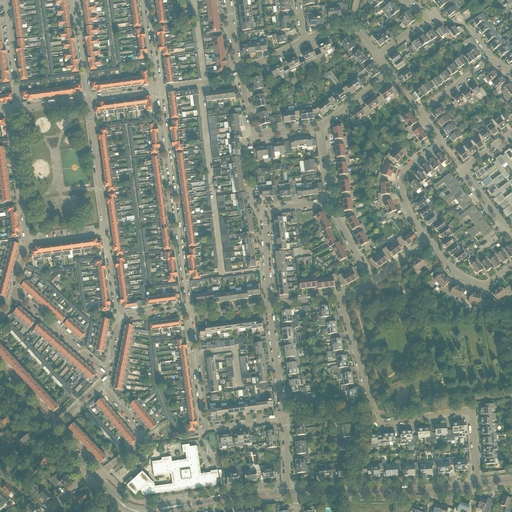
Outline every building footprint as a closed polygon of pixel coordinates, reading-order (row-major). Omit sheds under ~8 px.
[(372,10),(374,12),(378,9),(377,6),(382,2),(383,1),(382,0),(375,0),(370,4),(373,9),(372,10)] [(454,2),(452,0),(441,0),(436,4),(440,9),(447,3),(449,5),(454,2)] [(504,6),(506,9),(511,4),(511,0),(500,0),(499,1),(503,7),(504,6)] [(383,8),(381,10),(385,15),(386,13),(387,13),(396,6),(392,2),(383,8)] [(454,2),(449,5),(451,8),(445,12),(448,16),(450,19),(455,15),(456,15),(461,12),(459,9),(458,10),(455,5),(456,4),(454,2)] [(337,8),(334,9),(335,17),(336,18),(339,18),(339,17),(341,16),(340,12),(343,11),(346,12),(347,6),(345,5),(343,5),(342,3),(336,4),(337,8)] [(277,13),(275,13),(275,16),(281,15),(283,15),(283,12),(288,11),(290,11),(290,8),(290,5),(289,5),(280,6),(276,6),(277,10),(277,13)] [(324,6),(325,11),(328,11),(329,18),(331,18),(331,19),(334,18),(334,17),(335,17),(334,9),(330,9),(330,5),(324,6)] [(386,13),(385,15),(388,19),(385,21),(387,24),(391,21),(395,18),(394,15),(395,14),(399,11),(396,6),(387,13),(386,13)] [(319,16),(316,17),(317,25),(318,25),(318,26),(321,26),(321,25),(323,25),(322,18),(325,17),(325,11),(319,12),(319,16)] [(398,18),(402,23),(411,16),(408,12),(398,18)] [(317,25),(316,17),(313,17),(312,13),(306,14),(307,20),(310,19),(311,26),(313,26),(313,27),(317,26),(316,25),(317,25)] [(479,29),(490,21),(486,15),(485,16),(483,13),(473,21),(474,22),(473,24),(475,27),(479,24),(481,27),(479,29)] [(281,15),(275,16),(276,25),(281,25),(289,23),(290,23),(289,19),(289,20),(288,17),(281,18),(281,15)] [(411,16),(402,23),(405,28),(415,21),(411,16)] [(364,25),(365,25),(367,28),(371,25),(368,21),(365,19),(362,23),(364,25)] [(484,37),(485,37),(496,29),(492,23),(491,24),(489,22),(490,21),(479,29),(480,30),(479,32),(481,35),(485,32),(487,35),(484,37)] [(281,25),(281,28),(277,29),(277,34),(279,34),(283,34),(283,31),(290,30),(290,27),(290,24),(289,24),(289,23),(281,25)] [(440,29),(436,31),(441,38),(443,36),(444,37),(450,33),(446,27),(443,29),(441,26),(439,28),(440,29)] [(448,26),(446,27),(450,33),(454,39),(458,36),(457,35),(463,31),(461,28),(458,27),(456,29),(454,27),(451,29),(448,26)] [(382,30),(377,33),(384,43),(389,39),(385,34),(387,32),(384,27),(381,29),(382,30)] [(490,45),(501,37),(497,31),(496,32),(495,30),(496,29),(485,37),(486,38),(485,40),(487,43),(490,40),(493,43),(490,45)] [(430,32),(426,35),(431,41),(433,44),(435,42),(438,42),(442,39),(441,38),(436,31),(433,33),(431,30),(429,31),(430,32)] [(384,43),(377,33),(373,37),(372,35),(369,37),(373,42),(375,41),(380,46),(384,43)] [(286,36),(279,37),(279,34),(277,34),(273,35),(274,41),(278,40),(279,44),(287,43),(287,42),(288,42),(287,39),(286,36)] [(419,38),(417,39),(423,47),(424,49),(427,46),(430,46),(433,44),(431,41),(426,35),(424,37),(423,36),(419,38)] [(328,55),(333,52),(334,53),(335,54),(338,53),(336,51),(334,46),(336,44),(335,42),(336,41),(334,36),(330,38),(333,45),(330,46),(327,40),(325,41),(325,42),(323,44),(328,55)] [(341,43),(344,48),(351,42),(350,40),(351,39),(349,37),(341,43)] [(474,48),(469,52),(475,60),(477,59),(477,58),(483,54),(471,37),(467,40),(474,48)] [(498,51),(508,44),(507,45),(503,39),(502,40),(501,38),(502,37),(501,37),(490,45),(491,46),(491,47),(493,50),(496,48),(498,51)] [(265,42),(260,43),(261,52),(267,51),(267,50),(269,50),(267,39),(264,39),(265,42)] [(412,45),(410,47),(414,52),(415,54),(417,57),(419,56),(419,54),(418,52),(419,51),(419,50),(423,47),(417,39),(415,41),(411,44),(412,45)] [(345,54),(347,57),(352,53),(351,50),(356,46),(354,44),(353,45),(351,42),(344,48),(347,52),(345,54)] [(248,46),(248,43),(245,44),(246,45),(240,45),(241,53),(243,53),(243,55),(249,55),(248,46)] [(319,44),(317,45),(320,51),(317,52),(320,59),(323,63),(325,62),(326,59),(324,57),(328,55),(323,44),(320,45),(319,44)] [(506,58),(511,53),(511,46),(510,46),(508,44),(498,51),(499,53),(499,54),(501,57),(504,55),(506,58)] [(310,50),(307,51),(311,61),(316,58),(317,60),(320,59),(317,52),(314,54),(311,47),(309,49),(310,50)] [(462,54),(460,56),(466,65),(468,63),(469,64),(473,61),(473,62),(475,60),(469,52),(467,49),(462,53),(462,54)] [(352,57),(355,61),(364,55),(362,53),(363,52),(362,50),(354,55),(352,53),(347,57),(349,60),(352,57)] [(304,51),(301,53),(304,59),(301,60),(304,66),(307,65),(307,64),(312,62),(312,63),(312,62),(311,61),(307,51),(304,53),(304,51)] [(392,63),(393,65),(402,59),(399,55),(398,56),(397,54),(396,54),(395,54),(394,55),(394,56),(390,59),(393,62),(392,63)] [(294,58),(291,59),(296,69),(295,67),(300,65),(301,68),(304,66),(301,60),(299,61),(296,55),(293,56),(294,58)] [(356,68),(358,71),(365,66),(363,63),(369,59),(367,57),(366,58),(364,55),(355,61),(356,62),(357,61),(360,65),(356,68)] [(457,60),(452,63),(456,69),(459,67),(459,68),(463,66),(464,66),(466,65),(460,56),(456,59),(457,60)] [(402,59),(393,65),(395,67),(396,66),(398,70),(399,69),(401,72),(407,67),(408,66),(410,65),(408,61),(404,57),(402,59)] [(288,66),(285,68),(288,74),(291,73),(291,71),(296,69),(291,59),(288,60),(288,59),(285,60),(288,66)] [(278,66),(275,67),(280,76),(283,75),(286,81),(291,79),(288,74),(285,68),(283,69),(280,63),(277,64),(278,66)] [(365,69),(368,74),(376,69),(374,66),(375,65),(373,63),(367,68),(365,66),(358,71),(360,74),(365,69)] [(449,67),(445,70),(449,76),(451,74),(452,75),(456,73),(458,72),(456,69),(452,63),(448,66),(449,67)] [(272,67),(269,68),(272,74),(269,76),(270,77),(273,82),(275,80),(280,78),(280,76),(279,75),(275,67),(272,68),(272,67)] [(401,72),(403,74),(399,77),(401,80),(401,81),(403,83),(412,76),(410,74),(411,73),(407,67),(401,72)] [(442,74),(437,77),(441,83),(444,81),(445,82),(448,80),(449,80),(451,79),(449,76),(445,70),(442,67),(440,72),(442,74)] [(376,69),(368,74),(372,79),(380,72),(379,70),(377,71),(376,69)] [(142,77),(141,77),(142,85),(143,84),(143,85),(149,85),(148,77),(147,71),(142,71),(141,71),(142,77)] [(488,83),(490,81),(495,77),(498,76),(494,71),(490,74),(487,71),(482,75),(485,78),(484,78),(488,83)] [(431,80),(428,82),(432,88),(435,86),(437,89),(439,88),(439,87),(442,84),(441,83),(437,77),(434,74),(433,74),(431,80)] [(356,91),(361,87),(357,83),(360,81),(359,81),(356,75),(353,77),(355,80),(351,83),(356,91)] [(492,84),(496,89),(503,84),(506,82),(502,77),(498,80),(495,77),(490,81),(493,84),(492,84)] [(426,80),(418,86),(426,96),(428,94),(427,94),(431,91),(430,90),(432,88),(428,82),(426,80)] [(260,89),(261,92),(267,91),(267,87),(263,88),(262,83),(253,85),(254,88),(253,88),(253,91),(260,89)] [(344,84),(341,86),(346,92),(348,90),(351,94),(356,91),(351,83),(346,87),(344,84)] [(500,91),(504,95),(511,89),(511,86),(510,84),(505,87),(503,84),(496,89),(499,92),(500,91)] [(470,88),(473,93),(477,98),(482,94),(483,97),(487,95),(481,87),(478,89),(475,85),(470,88)] [(341,91),(336,94),(342,101),(346,98),(343,93),(346,92),(341,86),(339,88),(341,91)] [(388,86),(384,90),(389,97),(392,95),(394,97),(398,94),(393,86),(390,88),(388,86)] [(426,96),(418,86),(419,88),(416,90),(417,91),(411,96),(415,101),(419,98),(419,99),(423,97),(424,97),(426,96)] [(506,98),(502,100),(505,104),(507,103),(508,105),(510,103),(511,101),(511,89),(504,95),(506,98)] [(380,95),(378,97),(384,105),(388,102),(391,100),(389,97),(384,90),(379,93),(380,95)] [(462,94),(464,97),(467,102),(469,104),(474,100),(477,98),(473,93),(470,95),(467,90),(462,94)] [(255,99),(256,102),(265,100),(264,95),(268,94),(267,91),(261,92),(261,95),(253,97),(254,100),(255,99)] [(330,94),(327,96),(331,102),(334,100),(337,105),(342,101),(336,94),(334,91),(330,95),(330,94)] [(457,94),(452,98),(455,101),(458,106),(460,108),(462,111),(465,109),(462,106),(467,102),(464,97),(461,99),(459,96),(457,94)] [(327,101),(322,104),(327,112),(332,108),(329,104),(331,102),(327,96),(325,98),(327,101)] [(374,97),(369,100),(374,108),(378,105),(380,108),(384,105),(378,97),(375,99),(374,97)] [(263,107),(263,110),(270,108),(269,105),(266,106),(265,100),(256,102),(257,105),(255,106),(256,108),(263,107)] [(366,106),(364,108),(369,116),(373,113),(371,110),(374,108),(369,100),(364,104),(366,106)] [(316,105),(314,107),(317,114),(320,111),(323,115),(327,112),(322,104),(318,108),(316,105)] [(306,107),(306,111),(307,120),(313,119),(313,114),(317,114),(314,107),(311,107),(311,106),(306,107)] [(300,108),(297,109),(298,116),(301,115),(302,120),(307,120),(306,111),(306,107),(300,108)] [(435,119),(440,116),(445,112),(441,107),(432,114),(435,119)] [(259,117),(260,120),(269,118),(268,112),(271,111),(270,108),(263,110),(264,113),(257,114),(258,117),(259,117)] [(359,108),(355,111),(360,118),(363,116),(365,119),(369,116),(364,108),(361,110),(359,108)] [(283,111),(279,111),(280,115),(280,118),(282,118),(283,118),(284,123),(289,122),(290,122),(289,116),(288,112),(288,111),(288,109),(287,109),(286,109),(285,110),(283,111)] [(294,111),(288,112),(290,122),(296,121),(295,116),(298,116),(297,109),(294,109),(294,111)] [(349,119),(350,121),(355,127),(359,124),(357,121),(360,118),(355,111),(350,115),(352,117),(349,119)] [(403,120),(406,123),(413,118),(409,113),(407,115),(405,112),(397,118),(401,122),(403,120)] [(441,127),(446,123),(451,120),(445,112),(440,116),(442,118),(437,122),(441,127)] [(230,118),(227,119),(228,122),(231,122),(239,121),(238,113),(230,114),(230,118)] [(501,115),(494,121),(497,126),(501,130),(506,127),(502,122),(505,120),(501,115)] [(261,122),(259,123),(260,126),(267,124),(268,126),(274,125),(273,122),(272,117),(269,118),(260,120),(261,122)] [(405,129),(408,133),(416,127),(414,124),(416,123),(413,118),(406,123),(408,127),(405,129)] [(490,123),(486,126),(489,131),(493,136),(498,132),(494,128),(497,126),(494,121),(492,119),(489,121),(490,123)] [(447,135),(452,131),(457,128),(451,120),(446,123),(448,126),(443,130),(447,135)] [(333,128),(333,134),(342,133),(342,129),(345,129),(344,123),(335,125),(335,128),(333,128)] [(484,124),(476,130),(478,132),(479,134),(483,139),(485,142),(490,138),(486,134),(489,131),(486,126),(484,124)] [(414,135),(416,138),(424,133),(420,128),(418,129),(416,127),(408,133),(411,137),(414,135)] [(457,128),(452,131),(454,134),(449,138),(453,143),(462,135),(457,128)] [(337,140),(337,143),(347,142),(346,137),(343,137),(342,133),(333,134),(334,140),(337,140)] [(424,133),(416,138),(419,141),(416,143),(419,147),(428,140),(427,138),(427,137),(424,133)] [(476,136),(472,140),(475,145),(479,150),(484,146),(480,141),(483,139),(479,134),(477,136),(476,136)] [(311,137),(306,137),(307,146),(312,146),(312,147),(316,146),(316,140),(311,141),(311,137)] [(288,146),(288,151),(292,150),(291,148),(297,148),(295,139),(290,139),(291,145),(288,146)] [(472,140),(464,146),(468,151),(471,155),(476,152),(472,147),(475,145),(472,140)] [(279,143),(278,143),(280,152),(280,153),(280,154),(280,156),(285,156),(285,155),(289,154),(288,151),(288,146),(284,146),(284,145),(284,142),(283,142),(282,141),(279,142),(279,143)] [(335,146),(336,152),(345,151),(344,147),(348,146),(347,142),(337,143),(338,146),(335,146)] [(274,150),(270,150),(271,156),(275,156),(274,153),(280,152),(278,143),(273,144),(274,150)] [(401,158),(405,154),(403,152),(405,150),(403,148),(398,143),(394,147),(397,149),(394,152),(401,158)] [(263,156),(261,147),(261,146),(257,147),(257,148),(256,148),(256,152),(253,153),(255,161),(258,160),(257,158),(257,157),(263,156)] [(270,150),(267,151),(267,147),(265,147),(265,146),(261,146),(262,147),(261,147),(263,156),(268,156),(268,157),(271,156),(270,150)] [(468,151),(464,146),(461,148),(460,149),(456,151),(463,161),(468,157),(465,153),(468,151)] [(502,157),(506,163),(508,165),(511,170),(511,161),(511,160),(511,158),(511,152),(510,150),(509,149),(505,152),(506,153),(505,154),(502,157)] [(339,158),(340,161),(349,159),(349,154),(345,155),(345,151),(336,152),(337,158),(339,158)] [(389,153),(384,158),(393,163),(395,161),(397,163),(401,158),(394,152),(391,155),(389,153)] [(436,156),(435,157),(436,158),(438,160),(439,162),(441,165),(444,163),(446,166),(451,162),(448,158),(446,157),(444,159),(443,157),(440,153),(439,154),(438,154),(436,155),(436,156)] [(496,161),(493,163),(494,165),(495,165),(498,170),(501,174),(504,178),(505,179),(507,177),(509,175),(504,168),(508,165),(506,163),(502,157),(501,155),(497,158),(498,160),(496,161)] [(303,158),(301,158),(302,162),(305,161),(306,167),(315,165),(315,162),(314,162),(314,160),(312,160),(311,160),(310,157),(307,158),(303,158)] [(385,166),(384,170),(392,173),(394,167),(392,166),(393,163),(384,158),(382,165),(385,166)] [(429,161),(428,162),(431,166),(432,167),(434,170),(437,168),(440,172),(444,169),(441,165),(439,162),(437,164),(436,162),(433,158),(432,159),(431,159),(429,160),(429,161)] [(337,164),(338,170),(347,169),(347,165),(350,164),(349,159),(340,161),(340,164),(337,164)] [(422,167),(421,167),(426,175),(427,175),(430,173),(431,175),(436,172),(434,170),(432,167),(430,169),(428,168),(426,164),(424,165),(423,164),(422,165),(422,167)] [(306,172),(303,172),(304,175),(312,174),(311,171),(315,171),(315,169),(316,169),(316,166),(315,166),(315,165),(306,167),(306,172)] [(477,166),(473,169),(476,172),(474,173),(477,178),(479,176),(480,178),(482,181),(488,177),(489,177),(498,170),(495,165),(494,165),(485,172),(482,168),(479,170),(477,166)] [(342,175),(342,178),(352,177),(351,172),(348,173),(347,169),(338,170),(339,176),(342,175)] [(379,172),(377,179),(387,180),(388,177),(390,178),(392,173),(384,170),(382,173),(379,172)] [(415,175),(421,184),(423,185),(430,180),(427,175),(426,175),(424,177),(420,172),(419,172),(418,172),(416,173),(416,174),(415,175)] [(446,176),(433,186),(436,190),(438,189),(439,188),(439,187),(443,183),(445,183),(447,186),(446,187),(447,188),(457,181),(455,179),(452,178),(452,177),(450,174),(446,176)] [(482,181),(481,182),(484,186),(485,185),(486,187),(489,190),(487,191),(495,185),(504,178),(501,174),(492,181),(489,177),(488,177),(482,181)] [(340,182),(341,188),(350,187),(349,183),(352,182),(352,177),(342,178),(342,182),(340,182)] [(271,185),(266,186),(267,188),(268,197),(273,196),(273,192),(276,192),(275,184),(274,179),(271,179),(271,185)] [(381,185),(381,190),(390,189),(389,183),(387,183),(387,180),(377,179),(377,186),(381,185)] [(423,185),(421,184),(419,185),(415,180),(410,184),(411,185),(411,186),(412,188),(413,187),(417,192),(418,194),(424,189),(425,189),(423,185)] [(289,184),(284,184),(286,197),(286,198),(290,197),(290,196),(291,196),(290,192),(294,191),(292,181),(288,182),(289,184)] [(295,181),(292,181),(294,191),(294,193),(297,193),(298,197),(303,196),(302,187),(301,184),(296,184),(296,183),(295,181)] [(442,192),(439,194),(442,198),(445,202),(462,190),(460,187),(458,187),(458,184),(457,181),(447,188),(448,190),(449,189),(451,192),(451,193),(446,197),(445,196),(442,192)] [(493,195),(495,198),(501,194),(511,187),(507,182),(498,189),(495,185),(487,191),(491,196),(493,195)] [(275,184),(276,192),(276,193),(280,193),(280,197),(286,197),(284,184),(279,185),(278,183),(275,184)] [(322,183),(312,184),(313,195),(319,194),(318,192),(320,192),(320,190),(323,190),(322,183)] [(261,185),(258,186),(259,194),(262,194),(262,195),(263,198),(264,197),(264,199),(268,198),(268,197),(266,186),(266,185),(261,185)] [(344,193),(344,196),(354,195),(353,190),(350,191),(350,187),(341,188),(341,194),(344,193)] [(378,194),(378,201),(387,198),(387,195),(390,195),(390,189),(381,190),(381,194),(378,194)] [(462,190),(445,202),(448,206),(451,205),(451,203),(456,200),(457,200),(459,202),(458,203),(459,205),(469,198),(467,195),(464,195),(464,193),(462,190)] [(495,198),(494,199),(496,203),(498,202),(499,204),(501,207),(511,199),(511,192),(504,198),(501,194),(495,198)] [(342,200),(343,206),(352,204),(351,200),(355,200),(354,195),(344,196),(345,199),(342,200)] [(420,203),(416,205),(417,207),(416,208),(418,209),(419,209),(419,210),(422,209),(423,207),(428,204),(430,202),(428,199),(427,200),(424,195),(422,197),(420,199),(421,201),(420,203)] [(384,205),(386,209),(394,205),(391,200),(389,201),(387,198),(378,201),(381,207),(384,205)] [(457,213),(454,214),(457,219),(474,206),(472,203),(470,203),(471,200),(469,198),(459,205),(461,206),(460,207),(462,210),(458,213),(457,213)] [(511,199),(501,207),(504,210),(505,212),(503,213),(507,217),(511,212),(511,208),(511,207),(511,206),(511,199)] [(423,211),(420,214),(420,215),(420,216),(421,218),(422,217),(423,219),(427,216),(429,215),(431,213),(433,211),(431,208),(433,205),(430,202),(428,204),(423,207),(425,210),(423,211)] [(346,211),(347,215),(356,212),(356,208),(352,208),(352,204),(343,206),(344,211),(346,211)] [(386,209),(387,213),(384,214),(386,219),(392,216),(395,215),(394,212),(396,210),(394,205),(386,209)] [(474,206),(457,219),(461,223),(462,222),(463,221),(463,219),(468,216),(469,216),(471,219),(470,219),(471,221),(481,214),(479,212),(476,211),(476,210),(474,206)] [(429,218),(425,221),(426,222),(425,223),(427,225),(428,225),(429,226),(433,223),(437,220),(435,217),(437,215),(433,211),(431,213),(429,215),(430,217),(429,218)] [(315,216),(317,222),(325,217),(322,212),(315,216)] [(347,220),(349,225),(357,221),(355,218),(358,216),(356,212),(347,215),(349,219),(347,220)] [(278,218),(273,218),(274,224),(285,222),(286,222),(286,217),(284,217),(284,214),(278,215),(278,218)] [(469,229),(466,231),(470,235),(486,223),(484,220),(482,219),(483,217),(481,214),(471,221),(473,223),(474,222),(475,224),(475,226),(471,229),(469,229)] [(317,222),(320,227),(328,222),(325,217),(317,222)] [(438,225),(434,227),(435,229),(435,230),(436,231),(437,231),(438,232),(442,229),(446,226),(444,223),(446,222),(443,217),(440,219),(438,221),(439,223),(438,225)] [(355,229),(356,232),(365,228),(362,223),(359,225),(357,221),(349,225),(352,231),(355,229)] [(321,232),(321,233),(331,227),(328,222),(320,227),(323,231),(321,232)] [(486,223),(470,235),(473,239),(476,243),(478,241),(475,237),(475,236),(480,232),(481,233),(483,235),(482,236),(484,237),(493,230),(491,228),(488,228),(489,226),(486,223)] [(321,233),(324,238),(332,233),(329,228),(331,228),(331,227),(321,233)] [(447,227),(439,234),(439,235),(439,236),(440,237),(441,237),(442,238),(445,236),(447,239),(446,239),(446,240),(448,238),(454,233),(451,229),(450,230),(448,227),(447,228),(447,227)] [(355,236),(358,241),(366,237),(364,234),(367,232),(365,228),(356,232),(357,235),(355,236)] [(481,245),(479,247),(482,252),(494,242),(498,239),(496,236),(494,236),(495,233),(493,230),(484,237),(485,239),(486,238),(488,241),(487,242),(483,246),(481,245)] [(411,232),(406,236),(412,243),(416,240),(411,232)] [(324,238),(326,243),(334,238),(332,233),(324,238)] [(401,236),(397,239),(403,246),(405,245),(407,247),(412,243),(406,236),(403,238),(401,236)] [(358,241),(361,247),(363,245),(365,248),(369,246),(373,244),(371,239),(368,241),(366,237),(358,241)] [(326,243),(329,248),(339,242),(337,243),(334,238),(326,243)] [(449,246),(451,249),(456,245),(458,244),(455,240),(453,241),(450,238),(442,244),(443,245),(443,246),(444,248),(445,248),(446,249),(449,246)] [(2,246),(6,247),(18,250),(19,244),(18,244),(19,241),(18,239),(12,239),(10,245),(3,243),(2,246)] [(395,244),(392,247),(397,254),(402,250),(400,248),(403,246),(397,239),(393,242),(395,244)] [(331,247),(334,252),(341,248),(339,242),(329,248),(331,247)] [(511,245),(510,242),(503,248),(506,253),(507,254),(510,258),(511,257),(511,245)] [(451,249),(447,251),(448,253),(448,254),(449,255),(450,255),(451,256),(455,254),(456,253),(456,252),(458,255),(463,251),(465,250),(462,246),(460,247),(458,244),(456,245),(451,249)] [(387,246),(383,249),(388,257),(391,255),(392,257),(397,254),(392,247),(389,249),(387,246)] [(6,247),(6,249),(9,250),(8,253),(16,255),(18,250),(6,247)] [(334,252),(336,257),(344,253),(341,248),(334,252)] [(498,251),(495,253),(497,255),(497,256),(499,258),(500,260),(503,263),(504,263),(505,263),(507,262),(507,261),(508,260),(505,256),(504,254),(506,253),(503,248),(498,251)] [(381,255),(377,257),(383,265),(387,261),(386,259),(388,257),(383,249),(379,252),(381,255)] [(456,256),(454,257),(455,259),(455,260),(456,261),(457,261),(458,262),(462,260),(463,258),(465,261),(468,259),(471,257),(468,252),(465,249),(465,250),(463,251),(458,255),(456,256)] [(344,253),(336,257),(339,262),(342,261),(343,263),(348,260),(344,253)] [(493,258),(490,261),(491,263),(496,269),(497,268),(498,268),(500,267),(499,266),(501,265),(498,262),(497,260),(499,258),(497,256),(497,255),(495,253),(491,256),(493,258)] [(486,256),(479,261),(481,263),(487,272),(488,271),(489,271),(491,270),(490,269),(492,268),(489,264),(488,263),(490,261),(486,256)] [(3,257),(3,260),(6,261),(6,263),(14,266),(15,260),(3,257)] [(383,265),(377,257),(374,260),(372,257),(368,260),(375,270),(378,268),(383,265)] [(418,258),(414,260),(421,269),(424,267),(425,269),(426,268),(430,265),(426,260),(424,262),(422,261),(420,257),(418,258)] [(481,263),(479,261),(477,258),(473,261),(474,263),(471,266),(474,270),(474,271),(475,273),(476,273),(477,274),(482,270),(478,265),(481,263)] [(412,263),(410,264),(412,268),(414,270),(411,272),(413,274),(415,277),(420,273),(418,271),(421,269),(414,260),(411,263),(412,263)] [(256,268),(255,261),(244,263),(245,270),(244,270),(256,268)] [(351,272),(347,274),(351,282),(356,279),(359,277),(354,267),(349,269),(351,272)] [(1,268),(0,270),(0,273),(3,274),(11,276),(12,271),(1,268)] [(342,273),(336,276),(337,282),(340,281),(343,286),(346,284),(346,285),(351,282),(347,274),(343,276),(342,273)] [(432,277),(430,280),(434,284),(436,282),(439,284),(446,277),(443,274),(441,273),(438,276),(437,278),(434,275),(432,277)] [(331,278),(327,279),(329,288),(334,287),(334,284),(337,284),(337,282),(336,276),(336,274),(331,275),(331,278)] [(446,277),(439,284),(441,287),(439,289),(444,294),(448,289),(445,286),(447,285),(450,281),(448,280),(449,279),(446,277)] [(0,278),(0,281),(1,282),(0,284),(8,287),(9,281),(0,278)] [(26,280),(21,287),(25,290),(33,281),(33,282),(35,279),(33,278),(29,282),(26,280)] [(190,282),(191,289),(197,288),(197,283),(200,282),(200,280),(196,281),(190,282)] [(25,290),(29,294),(35,287),(32,285),(35,283),(33,281),(25,290)] [(34,288),(29,294),(33,297),(41,289),(40,288),(37,285),(35,287),(34,288)] [(448,289),(444,294),(451,297),(452,295),(455,297),(460,287),(457,285),(457,286),(455,285),(452,289),(451,290),(451,291),(448,289)] [(499,287),(496,289),(502,298),(505,296),(507,298),(511,294),(511,289),(510,287),(505,291),(504,289),(501,286),(500,287),(499,287)] [(460,287),(455,297),(458,298),(457,301),(463,304),(465,298),(462,296),(463,295),(465,291),(463,290),(464,289),(460,287)] [(41,289),(33,297),(37,301),(43,295),(41,293),(43,291),(41,289)] [(288,289),(279,291),(279,296),(282,296),(282,299),(289,298),(288,289)] [(493,292),(492,293),(494,297),(495,298),(493,300),(495,303),(497,305),(501,302),(500,300),(502,298),(496,289),(493,291),(493,292)] [(465,298),(463,304),(470,306),(471,303),(474,304),(477,294),(473,293),(471,293),(470,297),(469,299),(465,298)] [(37,301),(41,305),(49,296),(47,294),(45,296),(43,295),(37,301)] [(477,294),(474,304),(477,305),(477,308),(483,309),(483,306),(484,303),(481,302),(481,300),(483,296),(480,295),(481,295),(477,294)] [(41,305),(45,308),(51,302),(49,300),(51,297),(49,296),(41,305)] [(45,308),(49,312),(57,303),(56,301),(53,304),(51,302),(45,308)] [(133,302),(123,303),(124,309),(125,308),(145,306),(145,301),(142,301),(137,302),(133,302)] [(57,303),(49,312),(53,315),(59,309),(61,306),(59,304),(57,303)] [(319,309),(320,312),(330,311),(329,305),(328,305),(326,306),(326,304),(315,305),(315,307),(319,309)] [(14,317),(13,318),(15,319),(23,310),(19,306),(13,313),(16,315),(14,317)] [(59,309),(53,315),(57,319),(65,310),(64,309),(64,308),(61,311),(59,309)] [(15,319),(17,321),(17,320),(19,318),(22,320),(27,314),(23,310),(15,319)] [(65,310),(57,319),(62,323),(65,319),(67,316),(66,315),(65,314),(67,312),(65,310)] [(319,315),(317,317),(318,320),(319,321),(325,320),(324,317),(330,317),(330,311),(320,312),(320,315),(319,315)] [(22,325),(21,325),(23,327),(24,326),(32,317),(27,314),(22,320),(24,322),(22,325)] [(298,324),(297,315),(292,316),(282,317),(283,323),(289,322),(289,325),(298,324)] [(24,326),(23,327),(25,328),(26,328),(28,326),(30,327),(32,325),(36,321),(32,317),(24,326)] [(64,325),(68,328),(76,319),(74,318),(72,320),(70,318),(64,325)] [(68,328),(72,332),(78,326),(76,324),(78,321),(76,319),(68,328)] [(327,326),(327,329),(337,328),(336,322),(326,323),(325,324),(325,320),(319,321),(317,321),(318,326),(325,326),(327,326)] [(34,334),(36,336),(44,327),(40,323),(34,330),(36,332),(34,334)] [(84,327),(76,336),(80,339),(84,336),(86,333),(84,331),(89,326),(87,324),(84,327)] [(290,328),(282,329),(282,335),(296,333),(295,328),(296,328),(296,327),(298,327),(298,324),(289,325),(290,328)] [(72,332),(76,336),(84,327),(82,325),(80,328),(78,326),(72,332)] [(36,336),(38,338),(40,335),(42,337),(48,330),(44,327),(36,336)] [(200,333),(198,333),(199,337),(201,337),(201,336),(203,336),(204,339),(206,338),(206,335),(205,328),(204,328),(199,328),(200,333)] [(323,335),(323,336),(323,338),(326,338),(332,337),(331,334),(337,333),(337,334),(337,328),(327,329),(323,329),(323,335)] [(42,337),(40,340),(44,343),(52,334),(48,330),(42,337)] [(296,333),(282,335),(283,341),(284,341),(284,342),(285,342),(285,343),(299,342),(298,333),(296,333)] [(44,343),(46,345),(48,342),(50,344),(56,338),(52,334),(44,343)] [(331,340),(332,346),(342,345),(341,339),(332,340),(332,337),(326,338),(326,341),(331,340)] [(50,348),(50,349),(52,350),(60,341),(56,338),(50,344),(52,346),(50,348)] [(52,350),(56,354),(58,351),(64,345),(60,341),(52,350)] [(300,346),(299,342),(285,343),(285,345),(284,345),(285,347),(284,347),(285,352),(298,350),(298,347),(300,346)] [(58,355),(58,356),(60,358),(60,357),(68,348),(64,345),(58,351),(60,353),(58,355)] [(327,352),(328,355),(337,354),(337,351),(342,350),(342,351),(343,351),(342,345),(332,346),(333,351),(327,352)] [(5,361),(11,356),(3,347),(0,349),(0,357),(1,359),(2,358),(5,361)] [(60,357),(60,358),(62,359),(64,357),(66,359),(72,352),(68,348),(60,357)] [(298,350),(285,352),(286,358),(290,357),(290,360),(292,360),(298,359),(298,356),(299,355),(298,350)] [(67,363),(66,363),(68,365),(68,364),(76,356),(72,352),(66,359),(69,360),(67,363)] [(331,355),(328,355),(328,359),(331,358),(333,358),(334,359),(337,360),(337,363),(347,362),(346,356),(337,357),(337,354),(331,355)] [(205,356),(206,365),(214,364),(213,355),(205,356)] [(13,370),(19,365),(11,356),(5,361),(8,365),(10,368),(10,367),(13,370)] [(68,364),(68,365),(70,366),(72,364),(75,366),(80,359),(76,356),(68,364)] [(75,370),(74,370),(76,372),(84,363),(80,359),(75,366),(77,368),(75,370)] [(286,364),(287,370),(297,368),(296,365),(299,365),(298,359),(292,360),(292,363),(286,364)] [(331,368),(331,370),(332,372),(333,372),(342,371),(342,369),(344,369),(344,368),(348,367),(348,368),(348,367),(347,362),(337,363),(338,366),(333,367),(331,368)] [(76,372),(75,374),(79,377),(80,376),(88,366),(84,363),(76,372)] [(21,378),(27,373),(19,365),(13,370),(16,373),(15,373),(17,376),(18,375),(21,378)] [(88,366),(80,376),(84,379),(85,379),(92,370),(88,366)] [(297,368),(287,370),(288,375),(294,374),(294,377),(300,377),(304,376),(303,375),(301,373),(300,368),(297,368)] [(85,379),(84,379),(86,381),(87,381),(89,378),(91,380),(90,381),(93,384),(98,380),(94,376),(97,374),(92,370),(85,379)] [(336,372),(333,372),(334,375),(335,376),(336,376),(338,376),(339,380),(343,380),(352,378),(352,373),(351,373),(349,373),(343,374),(342,371),(336,372)] [(29,387),(35,382),(27,373),(21,378),(24,382),(23,382),(26,385),(26,384),(29,387)] [(293,381),(289,381),(289,387),(299,386),(303,385),(302,380),(304,377),(304,376),(300,377),(294,377),(294,379),(293,379),(293,380),(293,381)] [(341,386),(341,389),(348,388),(347,385),(353,384),(352,378),(343,380),(343,385),(341,386)] [(37,395),(43,390),(35,382),(29,387),(32,390),(31,391),(33,393),(34,392),(37,395)] [(299,386),(289,387),(290,393),(296,392),(296,395),(299,395),(307,393),(306,389),(305,388),(300,388),(299,386)] [(345,392),(345,394),(347,393),(348,397),(354,396),(357,396),(358,396),(357,390),(348,391),(348,388),(341,389),(342,392),(345,392)] [(45,404),(51,399),(43,390),(37,395),(40,399),(39,400),(42,402),(42,401),(45,404)] [(307,393),(299,395),(299,398),(293,398),(294,404),(303,403),(303,404),(305,405),(306,403),(307,401),(307,399),(308,399),(307,393)] [(347,393),(345,394),(345,397),(345,402),(355,401),(354,396),(348,397),(347,393)] [(95,408),(96,410),(106,402),(102,398),(101,399),(98,395),(92,401),(94,405),(96,404),(98,406),(95,408)] [(59,408),(51,399),(45,404),(48,407),(47,408),(49,410),(50,409),(53,412),(54,412),(53,412),(55,410),(56,410),(57,409),(56,409),(58,408),(59,408)] [(130,405),(133,409),(140,404),(142,402),(140,400),(138,402),(136,400),(130,405)] [(101,410),(103,412),(109,406),(106,402),(96,410),(98,412),(101,410)] [(133,409),(137,414),(143,408),(141,406),(144,404),(142,402),(140,404),(133,409)] [(481,415),(484,415),(495,414),(493,414),(493,411),(494,411),(494,404),(483,405),(483,409),(480,409),(479,409),(479,414),(481,414),(481,415)] [(102,417),(103,418),(113,411),(109,406),(103,412),(105,414),(102,417)] [(137,414),(140,418),(149,410),(148,408),(145,410),(143,408),(137,414)] [(149,410),(140,418),(144,422),(150,417),(150,416),(154,413),(151,410),(150,410),(149,410)] [(107,418),(109,420),(116,415),(113,411),(103,418),(105,420),(107,418)] [(5,413),(2,417),(0,418),(0,420),(4,425),(11,419),(5,413)] [(482,425),(484,425),(495,424),(494,424),(494,421),(495,421),(495,414),(484,415),(484,419),(481,419),(480,419),(480,424),(481,423),(482,425)] [(109,425),(110,427),(120,419),(116,415),(109,420),(111,423),(109,425)] [(144,422),(147,426),(156,419),(155,417),(152,419),(150,417),(144,422)] [(295,424),(296,430),(305,429),(305,425),(307,425),(306,418),(300,418),(301,423),(295,424)] [(114,426),(116,429),(123,423),(120,419),(110,427),(112,428),(114,426)] [(156,419),(147,426),(151,431),(157,425),(155,423),(158,420),(156,419)] [(338,426),(339,432),(351,431),(350,425),(346,425),(346,420),(337,419),(337,426),(338,426)] [(453,430),(450,430),(450,441),(454,441),(454,438),(459,437),(458,422),(452,423),(453,430)] [(464,422),(458,422),(459,437),(465,437),(465,434),(467,434),(467,425),(464,426),(464,422)] [(77,438),(82,432),(74,423),(74,424),(72,426),(71,425),(71,426),(69,428),(68,428),(77,438)] [(117,435),(120,433),(127,427),(123,423),(116,429),(118,431),(116,433),(117,435)] [(482,435),(485,435),(496,434),(495,434),(495,431),(496,431),(495,424),(484,425),(485,428),(482,429),(481,429),(481,433),(482,433),(482,435)] [(185,426),(183,427),(183,429),(187,429),(188,431),(186,431),(186,432),(187,436),(195,435),(194,431),(195,430),(194,425),(186,426),(185,426)] [(261,438),(266,437),(275,436),(275,430),(270,431),(269,425),(262,426),(263,432),(262,432),(261,438)] [(435,433),(432,433),(433,443),(436,442),(436,438),(438,438),(438,435),(441,435),(440,425),(435,426),(435,433)] [(440,425),(441,435),(442,439),(447,439),(447,442),(450,441),(450,430),(447,431),(446,425),(440,425)] [(120,433),(117,435),(119,437),(122,435),(123,437),(130,431),(127,427),(120,433)] [(429,427),(423,428),(424,438),(427,437),(428,443),(429,444),(433,444),(432,433),(429,433),(429,427)] [(418,435),(415,436),(415,442),(419,442),(418,438),(424,438),(423,428),(417,428),(418,435)] [(302,435),(303,438),(309,438),(308,432),(305,432),(305,429),(296,430),(296,436),(302,435)] [(401,438),(398,438),(398,445),(407,444),(407,443),(407,440),(406,430),(400,431),(401,438)] [(411,430),(406,430),(407,440),(407,443),(415,442),(415,436),(412,436),(411,430)] [(123,442),(124,443),(133,436),(130,431),(123,437),(125,439),(123,442)] [(237,433),(237,434),(234,435),(234,438),(235,438),(236,445),(244,444),(242,432),(242,431),(237,432),(237,433)] [(248,431),(242,432),(244,444),(252,443),(252,442),(251,436),(248,436),(248,431)] [(335,442),(341,441),(341,438),(352,437),(351,431),(339,432),(340,438),(335,439),(335,442)] [(24,443),(30,438),(29,437),(30,436),(28,434),(26,435),(24,432),(20,436),(17,433),(12,438),(17,443),(20,441),(21,442),(23,444),(24,443)] [(85,446),(90,441),(82,432),(77,438),(85,446)] [(236,446),(236,445),(235,438),(234,438),(232,438),(231,433),(225,434),(227,446),(227,447),(236,446)] [(383,439),(380,440),(381,446),(389,445),(389,443),(388,433),(383,433),(383,439)] [(394,433),(388,433),(389,443),(392,443),(393,445),(398,445),(398,438),(395,439),(394,433)] [(227,446),(225,434),(220,435),(221,440),(218,440),(219,449),(222,449),(222,447),(226,446),(227,446)] [(381,446),(380,440),(377,440),(377,434),(371,434),(371,444),(370,444),(370,446),(371,446),(373,447),(374,447),(374,448),(375,448),(381,448),(381,446)] [(483,445),(486,445),(486,444),(497,444),(497,443),(495,444),(495,441),(497,440),(496,434),(485,435),(485,438),(483,439),(481,439),(482,443),(483,443),(483,445)] [(133,436),(124,443),(126,445),(128,443),(130,445),(137,440),(133,436)] [(295,443),(296,449),(305,448),(305,444),(307,444),(307,441),(309,441),(309,438),(303,438),(303,442),(295,443)] [(93,455),(98,449),(90,441),(85,446),(93,455)] [(341,441),(335,442),(336,445),(335,445),(335,452),(348,450),(348,444),(342,444),(341,441)] [(276,442),(267,443),(268,448),(266,449),(266,452),(272,451),(272,448),(277,447),(276,442)] [(10,456),(11,455),(9,452),(8,452),(11,449),(6,444),(0,449),(3,451),(0,454),(0,456),(1,458),(0,459),(3,461),(4,460),(4,461),(10,456)] [(131,476),(124,483),(127,486),(135,495),(139,491),(143,495),(172,492),(181,490),(180,488),(183,487),(188,487),(188,489),(217,485),(216,478),(219,478),(218,473),(218,470),(210,471),(210,473),(201,474),(198,451),(197,446),(190,447),(189,444),(182,445),(183,453),(185,453),(186,460),(172,461),(172,460),(171,457),(161,458),(162,460),(152,462),(153,467),(154,477),(171,474),(172,481),(172,484),(155,486),(155,484),(151,480),(147,476),(146,475),(143,472),(142,471),(134,479),(131,476)] [(484,455),(486,455),(486,454),(498,454),(498,453),(496,453),(496,450),(497,450),(497,444),(486,444),(486,445),(486,448),(483,448),(483,449),(482,449),(482,453),(484,453),(484,455)] [(300,454),(300,458),(309,457),(308,451),(306,451),(305,448),(296,449),(297,455),(300,454)] [(106,458),(98,449),(93,455),(101,463),(103,461),(104,460),(106,458)] [(37,460),(40,464),(42,466),(49,460),(44,454),(37,460)] [(486,454),(486,455),(487,458),(484,458),(484,459),(483,459),(483,463),(484,463),(484,465),(495,464),(497,464),(497,460),(498,460),(498,454),(486,454)] [(309,457),(300,458),(301,458),(301,461),(295,461),(295,462),(294,462),(295,467),(296,467),(305,466),(305,463),(307,463),(307,460),(309,460),(309,457)] [(452,458),(448,459),(446,461),(443,461),(443,463),(444,473),(450,473),(449,466),(452,466),(452,458)] [(452,466),(455,465),(456,471),(461,471),(461,459),(457,459),(456,458),(452,458),(452,466)] [(466,459),(461,459),(461,471),(467,471),(467,465),(470,464),(469,458),(466,458),(466,459)] [(417,460),(417,463),(417,469),(420,469),(421,476),(424,476),(424,477),(426,477),(426,475),(427,475),(426,466),(426,462),(420,462),(420,459),(417,460)] [(382,460),(382,464),(382,470),(385,470),(386,477),(392,476),(391,466),(385,467),(385,460),(382,460)] [(394,466),(391,466),(392,476),(397,476),(397,470),(400,470),(400,463),(399,463),(399,461),(394,462),(394,466)] [(440,461),(434,462),(435,468),(438,468),(438,474),(444,473),(443,463),(440,464),(440,461)] [(271,469),(268,469),(269,478),(275,478),(275,475),(275,473),(276,472),(276,471),(280,470),(280,462),(275,462),(275,464),(273,465),(273,466),(272,466),(271,467),(271,469)] [(431,465),(426,466),(427,475),(432,475),(432,468),(435,468),(434,462),(431,462),(431,465)] [(403,463),(400,463),(400,470),(403,469),(403,476),(409,476),(408,466),(403,466),(403,463)] [(414,466),(408,466),(409,476),(415,475),(414,469),(417,469),(417,463),(414,463),(414,466)] [(334,464),(324,465),(326,477),(332,476),(331,470),(334,470),(334,464)] [(337,464),(334,464),(334,470),(337,470),(338,477),(345,477),(344,467),(340,468),(340,465),(337,466),(337,464)] [(361,467),(359,474),(365,473),(368,473),(368,477),(374,477),(373,467),(373,464),(370,465),(366,465),(361,465),(361,467)] [(379,466),(373,467),(374,477),(380,476),(379,470),(382,470),(382,464),(379,464),(379,466)] [(251,468),(249,468),(250,471),(251,481),(257,480),(256,473),(259,473),(259,467),(258,467),(258,465),(255,466),(255,468),(254,468),(252,466),(251,468)] [(326,477),(324,465),(318,466),(318,465),(315,465),(316,472),(316,471),(319,471),(320,478),(326,477)] [(262,466),(259,467),(259,473),(262,473),(263,479),(269,478),(268,469),(265,469),(265,468),(264,467),(262,467),(262,466)] [(305,466),(296,467),(297,474),(303,473),(303,476),(302,476),(309,475),(308,470),(308,469),(308,466),(307,466),(305,466)] [(235,473),(232,474),(234,483),(240,482),(239,476),(242,475),(241,469),(237,470),(235,472),(235,473)] [(244,469),(241,469),(242,475),(245,475),(245,482),(251,481),(250,471),(247,472),(247,471),(244,469)] [(234,483),(232,474),(229,474),(229,473),(227,471),(223,472),(224,478),(227,477),(228,484),(234,483)] [(69,479),(70,477),(67,475),(66,476),(64,473),(60,477),(57,474),(50,481),(55,486),(60,482),(63,486),(69,479)] [(2,490),(5,493),(10,499),(16,493),(7,484),(2,490)] [(51,496),(52,495),(49,492),(48,493),(45,490),(42,493),(39,490),(34,495),(39,500),(42,498),(45,502),(51,496)] [(86,497),(87,496),(85,493),(83,494),(76,500),(79,503),(77,505),(82,511),(87,506),(84,503),(88,500),(86,497)] [(511,499),(508,498),(504,496),(500,505),(506,507),(504,511),(509,511),(511,505),(511,503),(509,502),(511,499)] [(38,509),(37,508),(34,505),(37,503),(32,497),(26,502),(29,505),(26,508),(29,511),(27,511),(34,511),(35,511),(38,509)] [(487,501),(486,501),(480,499),(477,509),(483,511),(482,511),(487,511),(492,500),(491,500),(489,499),(488,502),(487,502),(487,501)] [(468,506),(465,505),(460,503),(459,506),(455,506),(453,511),(470,511),(475,502),(470,500),(468,506)]
